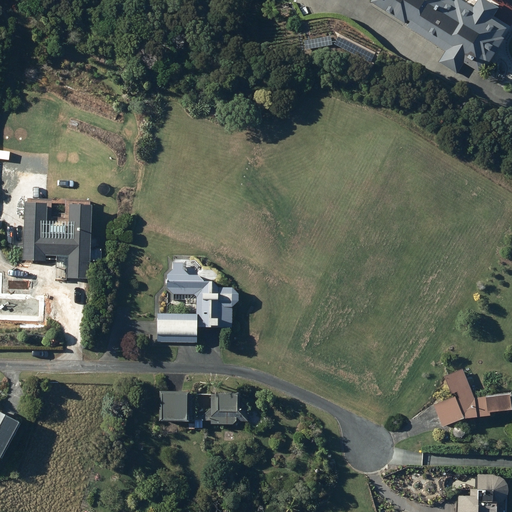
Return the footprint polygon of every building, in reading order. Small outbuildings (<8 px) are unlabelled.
[(407,22),(404,27),(444,52),(437,62),(454,73),(461,63),(475,72),(480,64),(483,66),(499,40),(496,39),(501,30),(487,21),(494,10),(477,0),(474,0),(469,10),(453,0),(369,0),(368,2),(402,24),(404,20),(407,22)] [(54,256),(53,279),(87,280),(89,206),(68,205),(67,223),(45,222),(45,204),(23,204),(21,260),(43,261),(43,255),(54,256)] [(156,342),(194,343),(194,328),(229,329),(229,308),(234,303),(234,295),(228,289),(214,288),(209,283),(200,283),(193,276),(185,276),(180,270),(180,264),(171,264),(171,270),(164,277),(164,288),(171,295),(170,299),(194,300),(194,315),(157,314),(156,342)] [(450,395),(431,403),(440,424),(460,416),(486,412),(485,409),(506,406),(504,392),(472,397),(459,368),(441,375),(450,395)] [(157,390),(157,418),(184,418),(184,390),(157,390)] [(192,423),(187,423),(187,428),(192,428),(192,426),(200,426),(200,418),(208,418),(208,422),(229,422),(232,419),(245,419),(245,408),(235,408),(235,390),(212,390),(212,392),(208,392),(208,406),(195,418),(192,418),(192,423)] [(0,453),(17,420),(0,411),(0,453)] [(487,511),(488,511),(491,511),(491,503),(495,503),(497,502),(502,498),(504,493),(505,487),(504,481),(500,477),(495,473),(475,473),(475,487),(466,487),(466,494),(454,494),(454,511),(458,511),(487,511)]
